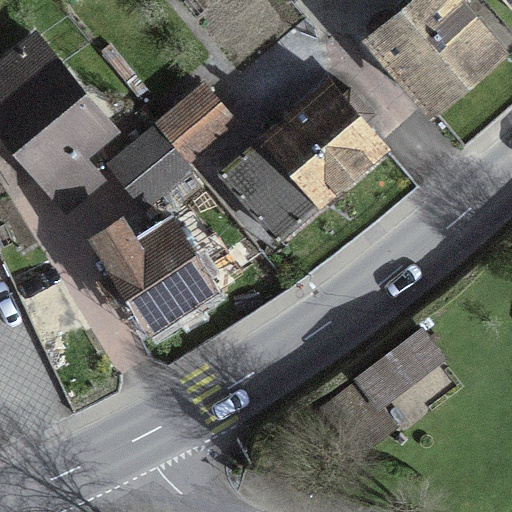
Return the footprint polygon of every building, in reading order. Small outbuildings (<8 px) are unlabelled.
[(459,0),(417,0),(372,39),(430,107),(499,49),(459,0)] [(0,106),(54,61),(33,36),(0,63),(0,106)] [(109,128),(54,61),(0,106),(0,124),(46,180),(109,128)] [(332,80),(224,171),(278,236),(385,145),(364,119),(371,112),(351,88),(344,95),(332,80)] [(205,84),(160,122),(188,157),(234,119),(205,84)] [(191,165),(158,126),(126,152),(137,165),(124,176),(146,202),(191,165)] [(100,239),(111,259),(109,261),(115,270),(102,278),(116,299),(128,291),(150,324),(213,283),(173,219),(136,243),(123,224),(100,239)] [(439,356),(419,330),(359,376),(378,401),(439,356)]
